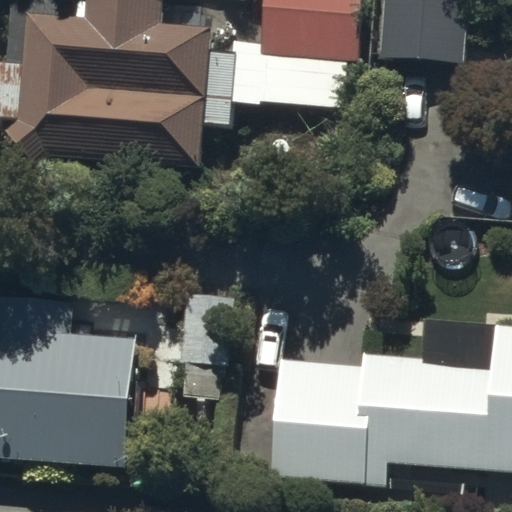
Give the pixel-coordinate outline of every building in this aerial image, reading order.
[(0,154),(3,154),(3,131),(25,131),(25,139),(9,150),(26,172),(208,182),(210,139),(237,140),(238,111),(350,117),(352,74),(362,75),(366,0),(263,0),(261,43),(168,38),(169,13),(90,9),(88,37),(30,34),(29,49),(0,47),(0,154)] [(470,0),(388,0),(384,68),(466,73),(470,0)] [(238,304),(189,301),(185,371),(190,371),(188,403),(223,405),(224,374),(235,375),(238,304)] [(0,470),(132,479),(140,353),(78,349),(80,311),(0,306),(0,470)] [(511,339),(428,336),(426,368),(369,366),(369,374),(282,370),(276,492),(391,497),(391,479),(511,485),(511,339)]
